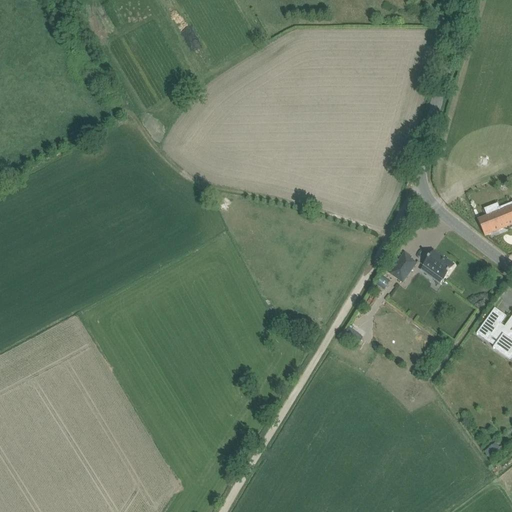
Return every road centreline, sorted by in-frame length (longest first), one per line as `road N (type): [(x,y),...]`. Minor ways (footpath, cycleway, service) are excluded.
road 1 (track): [(221,511),(419,182)]
road 2 (tertiary): [(511,267),(438,210),(419,182),(464,0)]
road 3 (track): [(209,183),(390,232)]
